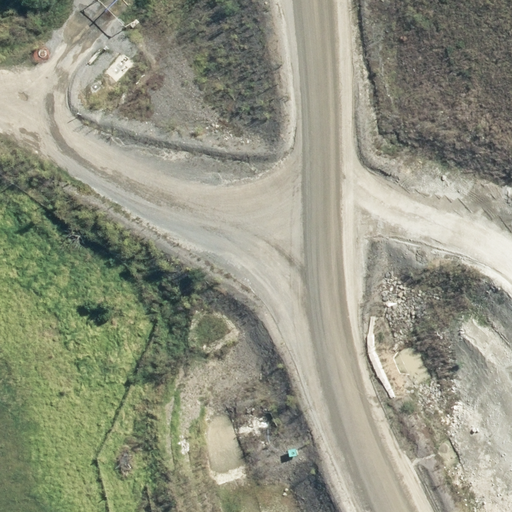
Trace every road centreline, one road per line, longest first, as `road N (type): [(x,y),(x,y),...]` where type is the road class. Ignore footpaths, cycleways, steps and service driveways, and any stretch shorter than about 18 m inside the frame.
road 1 (unclassified): [(392,511),(345,364),(333,107),(312,0)]
road 2 (track): [(338,216),(138,109),(0,85)]
